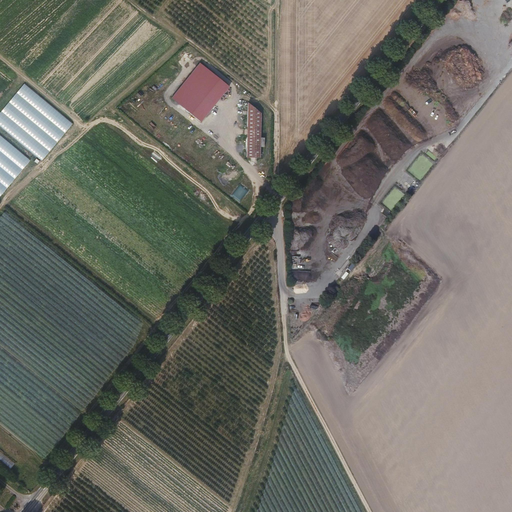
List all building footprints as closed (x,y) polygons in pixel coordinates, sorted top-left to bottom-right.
[(198,65),(170,98),(199,121),(226,88),(198,65)] [(260,158),(259,113),(247,103),(247,159),(260,158)] [(313,222),(317,214),(310,211),(306,219),(313,222)] [(300,271),(291,271),(292,280),(301,280),(300,271)] [(16,463),(0,450),(0,461),(10,470),(16,463)]
